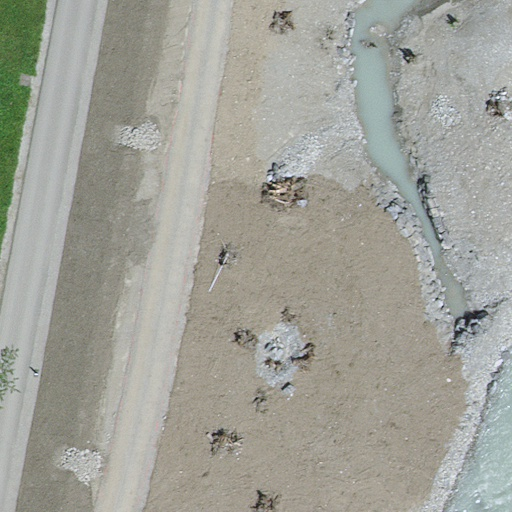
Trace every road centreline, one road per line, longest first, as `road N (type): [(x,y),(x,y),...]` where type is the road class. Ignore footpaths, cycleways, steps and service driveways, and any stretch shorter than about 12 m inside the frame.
road 1 (unclassified): [(506,0),(419,320),(350,511)]
road 2 (unknown): [(0,445),(92,0)]
